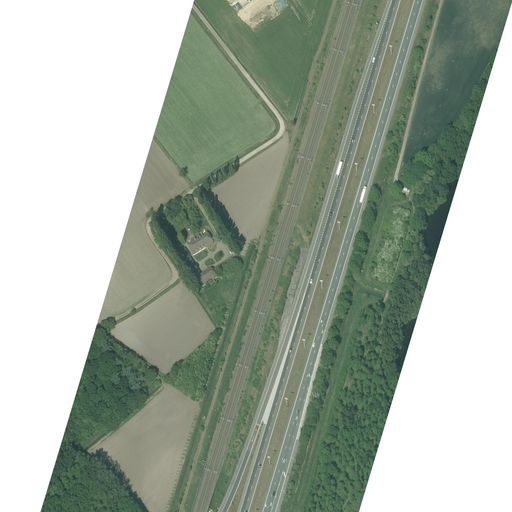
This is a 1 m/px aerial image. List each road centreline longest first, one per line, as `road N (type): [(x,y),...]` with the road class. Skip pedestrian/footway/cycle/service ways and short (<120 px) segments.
road 1 (motorway): [(267,511),(418,0)]
road 2 (unclassified): [(175,271),(151,220),(276,137),(281,124),(189,0)]
road 3 (motorway): [(327,230),(222,511)]
road 4 (motorway): [(327,230),(243,511)]
road 5 (track): [(335,0),(258,252)]
road 6 (motorway): [(396,0),(327,230)]
road 7 (unclassified): [(412,190),(394,183),(441,0)]
road 8 (unknown): [(511,57),(476,118),(412,190)]
